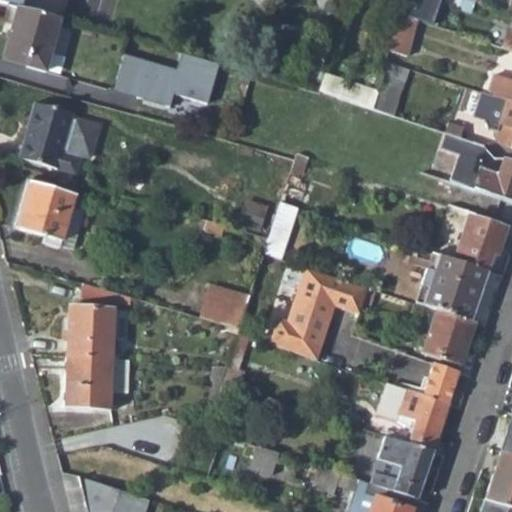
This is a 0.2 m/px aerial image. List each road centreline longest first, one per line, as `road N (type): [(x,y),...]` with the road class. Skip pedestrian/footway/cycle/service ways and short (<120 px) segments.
road 1 (residential): [(511,305),(442,511)]
road 2 (residential): [(37,511),(0,351)]
